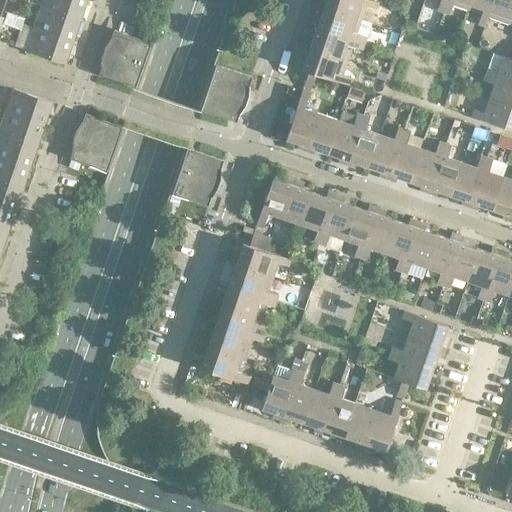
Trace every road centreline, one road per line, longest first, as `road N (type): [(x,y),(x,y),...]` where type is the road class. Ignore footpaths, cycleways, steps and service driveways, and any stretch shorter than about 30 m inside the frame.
road 1 (secondary): [(179,0),(7,511)]
road 2 (secondary): [(51,511),(78,405),(216,0)]
road 3 (residential): [(492,511),(178,409),(164,386),(212,235)]
road 4 (residential): [(106,0),(0,308)]
